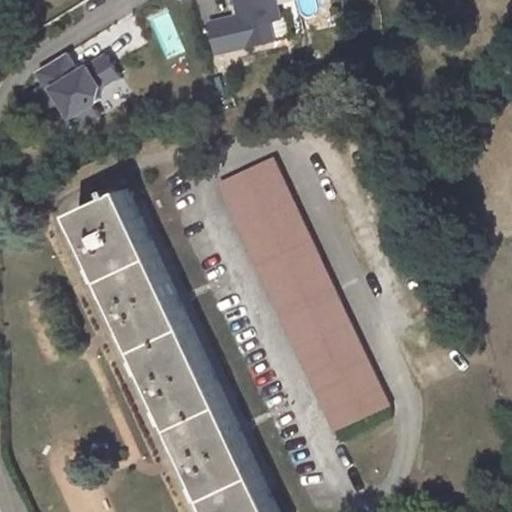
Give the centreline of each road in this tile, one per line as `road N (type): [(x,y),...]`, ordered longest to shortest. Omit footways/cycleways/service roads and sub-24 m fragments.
road 1 (unknown): [(390,511),(426,456),(431,425),(308,145),(294,136),(208,175),(203,206)]
road 2 (unknown): [(203,206),(346,511)]
